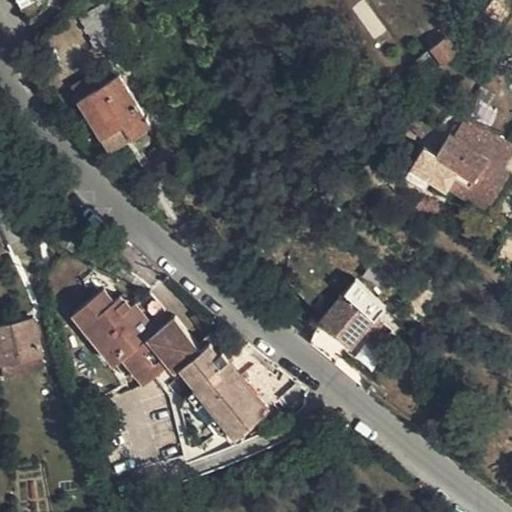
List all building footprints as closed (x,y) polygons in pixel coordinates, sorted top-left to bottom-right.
[(100,50),(125,34),(107,2),(81,17),(100,50)] [(416,58),(417,59),(425,69),(431,77),(461,55),(440,27),(425,38),(431,46),(416,58)] [(425,69),(417,59),(408,67),(415,77),(425,69)] [(80,97),(117,74),(109,61),(72,84),(80,97)] [(111,150),(152,125),(120,72),(117,74),(80,97),(111,150)] [(410,103),(391,81),(381,90),(400,113),(409,104),(410,103)] [(496,93),(482,85),(476,95),(490,104),(496,93)] [(400,113),(421,136),(431,128),(409,104),(400,113)] [(505,167),(511,155),(511,144),(506,141),(485,128),(464,120),(455,136),(450,132),(437,152),(426,144),(412,164),(448,188),(449,185),(456,175),(493,198),(511,170),(505,167)] [(456,175),(449,185),(486,209),(493,198),(456,175)] [(511,268),(511,238),(501,234),(494,256),(511,268)] [(357,277),(321,317),(310,343),(332,363),(364,329),(372,336),(383,323),(376,316),(386,304),(357,277)] [(176,358),(182,366),(236,434),(269,407),(224,350),(220,352),(211,341),(202,349),(175,315),(158,329),(136,302),(120,295),(115,300),(104,287),(73,312),(114,364),(123,357),(145,384),(170,363),(176,358)] [(419,320),(424,313),(411,303),(406,310),(419,320)] [(0,357),(1,363),(41,353),(34,319),(0,326),(0,357)] [(45,371),(41,353),(1,363),(5,381),(45,371)] [(175,371),(182,366),(176,358),(170,363),(175,371)]
